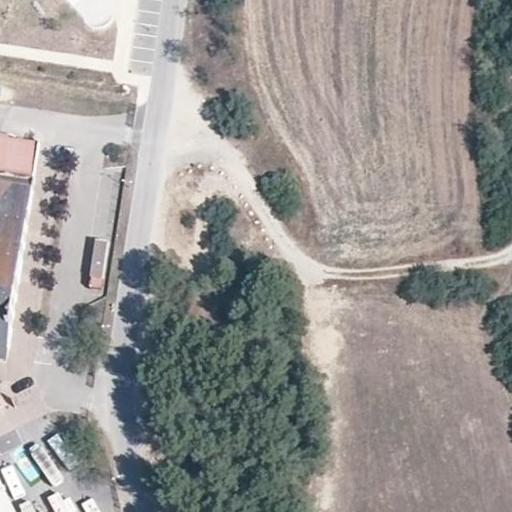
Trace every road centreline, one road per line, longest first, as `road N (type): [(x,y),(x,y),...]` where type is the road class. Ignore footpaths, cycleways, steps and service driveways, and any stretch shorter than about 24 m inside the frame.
road 1 (residential): [(138,511),(121,456),(119,404),(175,0)]
road 2 (track): [(157,120),(188,133),(233,170),(295,269),(319,280),(363,282),(496,260),(511,249)]
